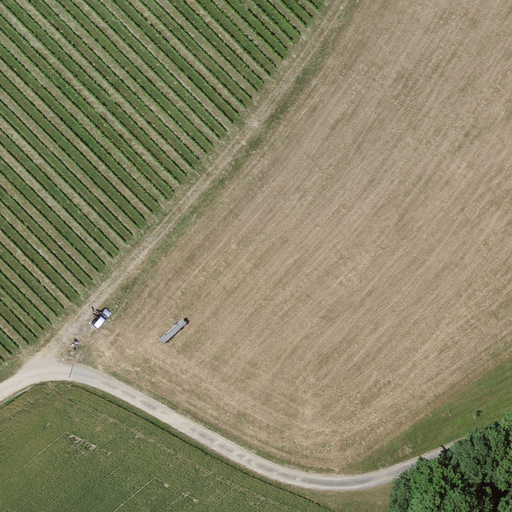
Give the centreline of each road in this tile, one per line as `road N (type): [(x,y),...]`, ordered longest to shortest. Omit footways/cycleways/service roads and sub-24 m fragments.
road 1 (track): [(511,429),(372,482),(320,485),(237,456),(76,371),(43,367),(0,398)]
road 2 (track): [(341,0),(261,118),(79,315),(43,367)]
